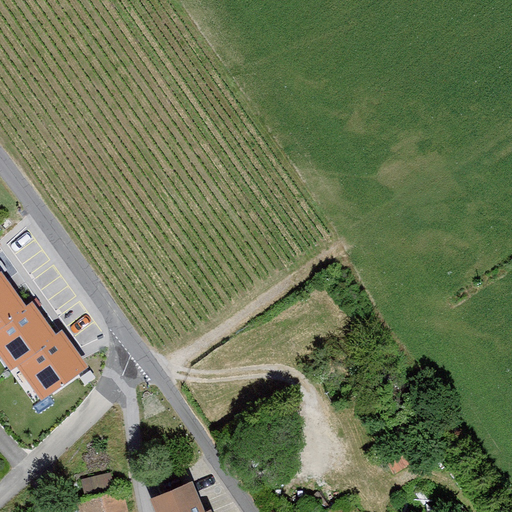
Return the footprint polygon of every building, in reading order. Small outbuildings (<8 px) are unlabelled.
[(47,398),(90,368),(15,261),(0,271),(0,353),(11,369),(21,361),(47,398)] [(211,511),(197,468),(151,484),(160,511),(211,511)] [(80,500),(104,493),(100,478),(76,484),(80,500)] [(73,511),(121,511),(116,490),(104,493),(80,500),(71,502),(73,511)] [(349,511),(342,502),(326,511),(349,511)]
